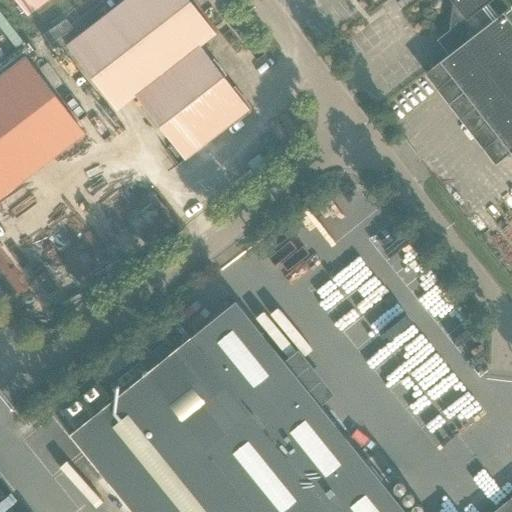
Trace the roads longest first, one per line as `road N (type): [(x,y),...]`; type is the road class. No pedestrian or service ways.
road 1 (unclassified): [(358,127),(28,381),(0,344)]
road 2 (unclassified): [(511,326),(358,127)]
road 3 (unclassified): [(358,127),(259,0)]
